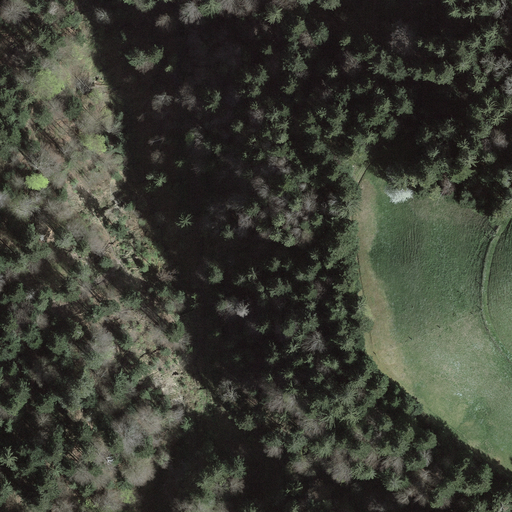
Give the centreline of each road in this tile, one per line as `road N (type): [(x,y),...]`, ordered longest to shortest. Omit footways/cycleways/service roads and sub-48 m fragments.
road 1 (track): [(201,332),(199,213),(174,75),(198,29),(160,0)]
road 2 (track): [(499,0),(504,38),(492,77),(444,134),(367,161),(348,195),(349,232)]
road 3 (track): [(0,469),(27,411),(34,371),(29,345),(0,301)]
